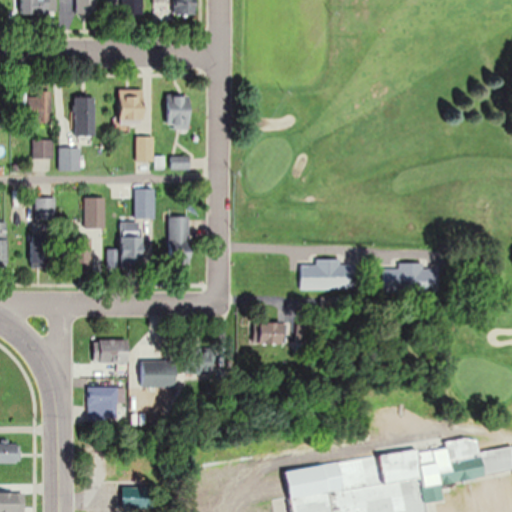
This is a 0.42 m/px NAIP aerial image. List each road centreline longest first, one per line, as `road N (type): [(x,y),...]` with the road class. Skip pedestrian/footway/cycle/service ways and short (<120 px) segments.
road 1 (residential): [(219,310),(216,0)]
road 2 (residential): [(219,310),(0,310)]
road 3 (residential): [(217,50),(0,51)]
road 4 (secondary): [(63,511),(60,388),(43,353),(0,320)]
